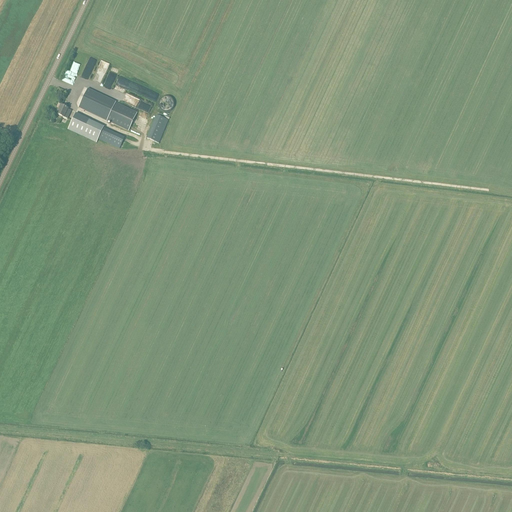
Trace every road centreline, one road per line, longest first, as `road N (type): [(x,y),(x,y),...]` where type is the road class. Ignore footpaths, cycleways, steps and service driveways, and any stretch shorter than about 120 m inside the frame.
road 1 (track): [(0,426),(511,475)]
road 2 (tertiary): [(0,182),(86,0)]
